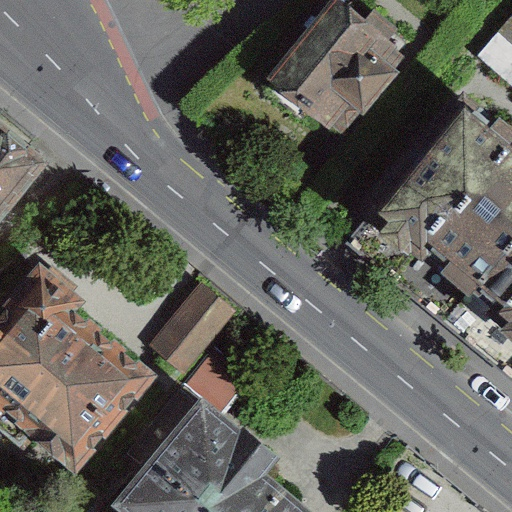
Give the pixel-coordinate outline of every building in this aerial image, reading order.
[(404,53),(337,0),(326,0),(265,77),(338,135),(404,53)] [(511,142),(463,102),(376,205),(511,318),(511,142)] [(0,218),(42,166),(0,131),(0,218)] [(97,291),(61,261),(0,336),(0,368),(93,443),(157,365),(84,306),(97,291)] [(240,312),(209,287),(161,347),(192,371),(240,312)] [(298,451),(227,393),(145,494),(152,500),(141,511),(341,511),(342,511),(286,465),(298,451)]
